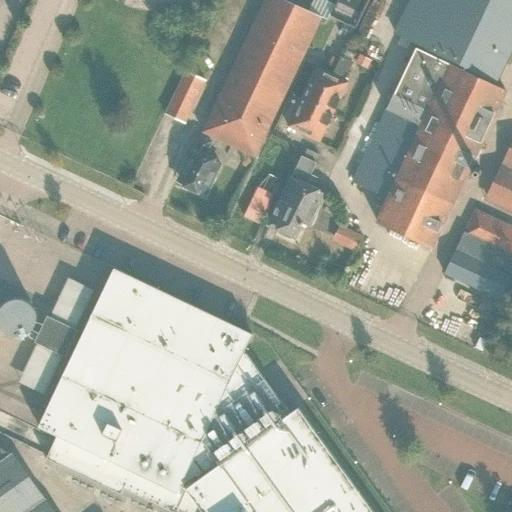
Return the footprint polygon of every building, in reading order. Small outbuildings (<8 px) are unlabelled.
[(255,157),(321,17),(284,0),(265,0),(202,132),(255,157)] [(329,21),(352,32),(367,0),(334,0),(325,20),(329,21)] [(415,48),(352,182),(389,199),(377,223),(430,249),(505,90),(489,83),(491,79),(494,81),(511,43),(511,0),(410,0),(395,34),(423,47),(421,51),(415,48)] [(331,75),(317,104),(303,134),(318,141),(347,83),(343,81),(352,62),(340,57),(331,75)] [(317,104),(331,75),(316,68),(302,97),(317,104)] [(184,124),(205,80),(186,71),(165,115),(184,124)] [(302,97),(288,127),(303,134),(317,104),(302,97)] [(204,156),(211,142),(200,137),(195,148),(194,148),(178,183),(190,188),(192,191),(198,194),(201,194),(204,195),(219,163),(204,156)] [(511,212),(511,141),(483,200),(511,212)] [(307,226),(323,193),(306,185),(316,163),(301,157),(270,222),(278,225),(276,229),(294,237),(301,223),(307,226)] [(259,221),(273,191),(259,184),(245,214),(259,221)] [(511,260),(511,226),(475,209),(462,236),(511,260)] [(339,225),(332,240),(356,252),(363,236),(339,225)] [(499,299),(510,277),(455,251),(444,273),(499,299)] [(244,351),(251,335),(114,269),(80,341),(74,338),(77,331),(47,316),(34,342),(65,357),(68,350),(74,352),(38,427),(56,436),(45,459),(120,494),(123,489),(171,511),(52,511),(10,453),(9,455),(0,449),(0,511),(373,511),(298,407),(289,413),(244,351)] [(18,338),(21,338),(25,337),(28,335),(31,332),(34,329),(36,325),(37,322),(37,319),(37,315),(36,311),(35,308),(32,304),(30,301),(25,299),(20,298),(18,297),(13,298),(10,299),(7,300),(4,302),(2,304),(0,306),(0,329),(2,332),(5,334),(8,336),(11,337),(15,338),(18,338)]
